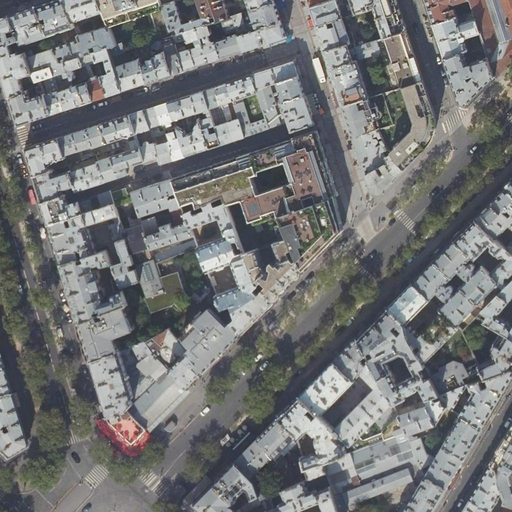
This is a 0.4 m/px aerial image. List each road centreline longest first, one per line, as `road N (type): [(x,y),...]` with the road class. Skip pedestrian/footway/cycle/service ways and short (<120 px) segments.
road 1 (secondary): [(376,255),(131,504)]
road 2 (primary): [(131,504),(71,436),(0,214)]
road 3 (residential): [(0,143),(306,42)]
road 4 (residential): [(411,0),(466,165)]
road 5 (secondary): [(466,165),(376,255)]
road 6 (residential): [(447,511),(511,403)]
